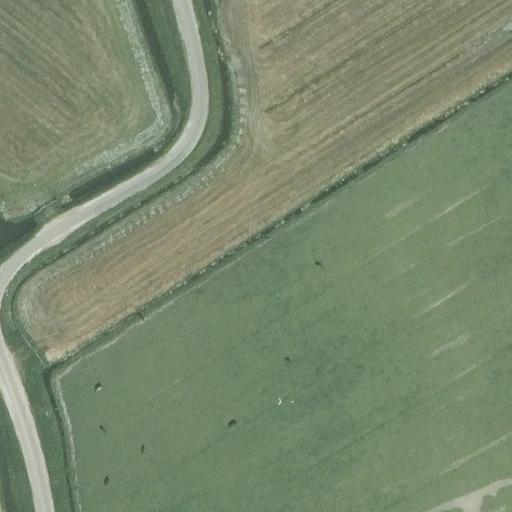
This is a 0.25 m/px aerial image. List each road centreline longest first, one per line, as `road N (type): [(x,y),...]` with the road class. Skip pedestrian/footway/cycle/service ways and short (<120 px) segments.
road 1 (unclassified): [(0,285),(7,267),(37,240),(166,166),(187,141),(201,83),(179,0)]
road 2 (unclassified): [(46,511),(0,352)]
